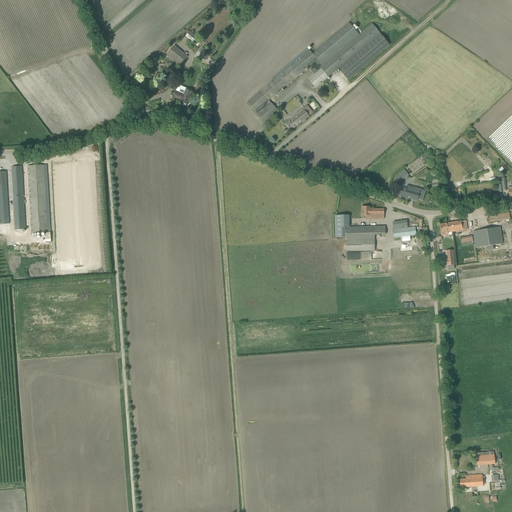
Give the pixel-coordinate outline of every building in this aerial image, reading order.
[(389,45),(380,34),(371,24),(385,13),(374,0),(325,0),(291,29),(307,47),(305,49),(306,50),(277,75),(278,76),(247,102),(265,123),(270,119),(271,120),(274,118),(273,117),(279,112),(269,100),(308,67),(313,73),(307,78),(316,88),(338,69),(348,80),(389,45)] [(194,36),(191,33),(187,37),(198,46),(201,42),(194,36)] [(188,56),(174,45),(167,54),(180,66),(188,56)] [(178,84),(176,91),(175,91),(173,97),(180,100),(179,101),(188,105),(193,92),(186,89),(187,88),(178,84)] [(286,124),(291,131),(312,113),(306,106),(289,119),(290,121),(286,124)] [(99,264),(93,162),(53,164),(59,267),(64,266),(64,269),(94,268),(94,265),(99,264)] [(45,233),(47,233),(43,165),(28,166),(32,233),(45,233)] [(15,230),(25,230),(22,166),(12,167),(15,230)] [(404,179),(408,175),(404,170),(400,174),(404,179)] [(0,172),(0,227),(0,229),(9,229),(6,172),(0,172)] [(401,187),(399,196),(417,201),(418,199),(422,201),(425,190),(408,185),(406,189),(401,187)] [(369,207),(362,207),(362,215),(370,215),(370,218),(383,218),(384,209),(369,209),(369,207)] [(510,219),(509,213),(489,216),(490,222),(510,219)] [(346,252),(375,251),(374,235),(385,235),(385,226),(349,227),(349,215),(334,216),(335,237),(346,237),(346,252)] [(393,230),(394,238),(416,235),(415,227),(408,228),(407,221),(393,222),(394,230),(393,230)] [(439,224),(441,236),(448,235),(448,233),(456,231),(456,232),(459,231),(467,230),(466,221),(461,221),(439,224)] [(473,232),(475,248),(486,246),(487,251),(493,250),(493,246),(503,244),(500,228),(473,232)] [(472,236),(460,238),(462,247),(473,244),(472,236)] [(453,265),(452,250),(445,251),(446,260),(445,260),(446,265),(447,266),(447,270),(453,269),(453,265)] [(378,264),(365,264),(365,272),(378,272),(378,264)] [(494,455),(476,457),(477,466),(495,464),(494,455)] [(482,486),(482,485),(485,484),(484,476),(481,476),(481,475),(465,476),(465,479),(459,480),(460,488),(482,486)]
